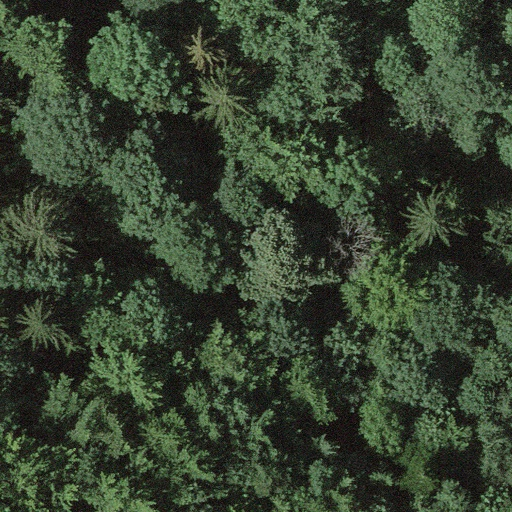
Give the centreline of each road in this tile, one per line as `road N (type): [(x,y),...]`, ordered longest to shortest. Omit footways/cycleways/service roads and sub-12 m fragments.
road 1 (track): [(511,368),(0,262)]
road 2 (track): [(511,190),(215,0)]
